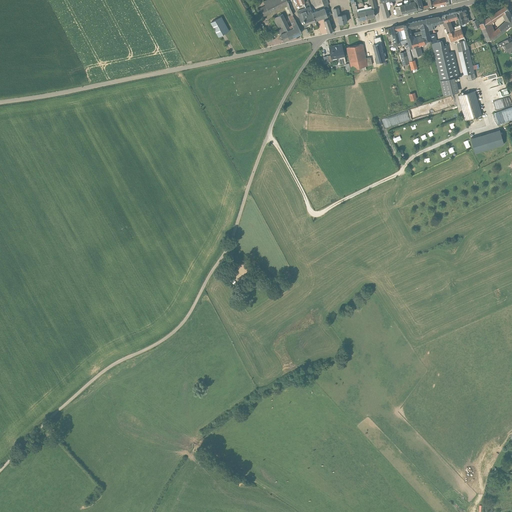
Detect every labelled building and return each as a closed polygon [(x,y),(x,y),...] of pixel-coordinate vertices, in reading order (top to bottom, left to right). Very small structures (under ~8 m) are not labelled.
[(293,14),(286,0),(267,0),(263,2),(265,6),(258,9),(262,17),(286,5),(291,16),(293,14)] [(326,0),(321,0),(325,8),(327,16),(331,15),(328,7),(327,4),(328,4),(326,0)] [(364,10),(366,18),(375,16),(373,8),(376,7),(374,0),(369,0),(371,6),(364,8),(364,10)] [(417,9),(415,3),(414,1),(413,1),(413,0),(409,0),(410,2),(400,5),(400,6),(399,6),(402,13),(417,9)] [(414,0),(415,3),(417,9),(423,8),(422,5),(421,0),(414,0)] [(355,2),(351,3),(355,18),(358,17),(359,20),(366,18),(364,10),(364,8),(357,10),(355,2)] [(380,5),(384,18),(389,17),(385,3),(380,5)] [(310,6),(307,8),(300,10),(297,11),(302,25),(303,25),(303,27),(306,26),(306,24),(315,20),(313,13),(310,6)] [(489,16),(488,16),(479,23),(486,40),(489,44),(495,41),(493,39),(502,33),(510,26),(511,27),(511,26),(511,16),(511,14),(506,6),(502,8),(489,16)] [(325,8),(313,13),(315,20),(323,18),(327,16),(325,8)] [(339,24),(347,22),(345,14),(340,15),(338,8),(333,9),(335,17),(337,16),(339,24)] [(462,10),(456,12),(455,12),(457,18),(459,24),(468,22),(465,10),(462,11),(462,10)] [(455,12),(442,16),(444,21),(442,22),(442,23),(443,25),(445,24),(448,33),(454,31),(450,20),(457,18),(455,12)] [(280,26),(282,29),(278,31),(284,41),(301,33),(292,15),(289,17),(294,27),(290,29),(283,14),(278,16),(273,18),(278,27),(280,26)] [(444,21),(442,16),(436,17),(428,18),(431,30),(435,30),(433,25),(438,24),(440,23),(442,23),(442,22),(444,21)] [(211,22),(219,37),(229,31),(221,17),(211,22)] [(424,45),(431,43),(430,35),(429,31),(431,30),(428,18),(410,22),(412,28),(419,27),(420,28),(422,35),(414,37),(413,36),(407,37),(407,39),(408,42),(409,44),(404,45),(404,47),(405,47),(411,70),(414,69),(415,72),(417,71),(417,68),(414,60),(413,57),(422,55),(419,46),(421,46),(420,45),(424,44),(424,45)] [(262,23),(261,24),(259,19),(254,22),(256,26),(257,26),(259,30),(264,28),(262,23)] [(331,27),(329,19),(324,21),(328,32),(333,31),(331,27)] [(412,28),(410,22),(408,23),(396,26),(401,41),(401,42),(402,45),(404,45),(409,44),(408,42),(407,39),(407,37),(413,36),(413,35),(412,36),(410,29),(412,28)] [(393,47),(395,47),(396,50),(398,50),(397,46),(402,45),(401,42),(401,41),(396,26),(390,27),(394,42),(392,42),(393,47)] [(448,33),(451,41),(464,37),(461,28),(454,31),(448,33)] [(440,81),(459,76),(453,52),(449,53),(447,45),(443,45),(442,40),(436,42),(435,37),(435,34),(430,35),(431,43),(432,48),(440,81)] [(499,48),(505,45),(509,53),(511,51),(511,40),(511,41),(510,37),(504,40),(497,44),(499,48)] [(466,40),(456,42),(465,75),(466,75),(474,73),(466,40)] [(346,47),(352,73),(359,72),(359,71),(366,70),(366,66),(367,66),(366,58),(362,44),(346,47)] [(346,63),(343,52),(342,47),(340,48),(339,45),(329,47),(330,51),(331,55),(327,56),(323,57),(325,63),(333,61),(332,59),(338,58),(340,65),(346,63)] [(403,65),(409,63),(406,52),(400,53),(403,65)] [(440,81),(443,95),(459,91),(456,77),(440,81)] [(465,120),(482,115),(474,91),(457,96),(465,120)] [(417,99),(415,92),(409,94),(411,101),(417,99)] [(503,144),(498,129),(470,138),(474,152),(503,144)]
